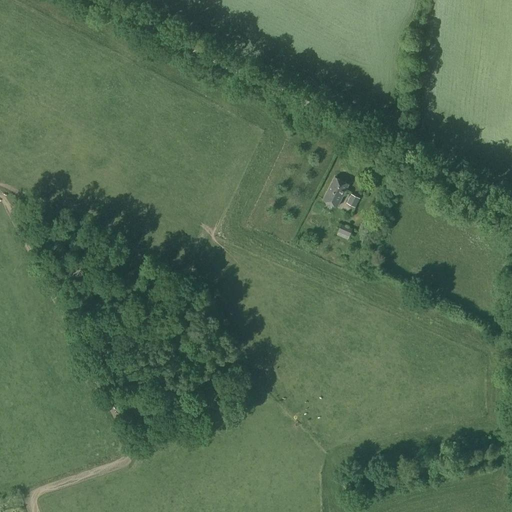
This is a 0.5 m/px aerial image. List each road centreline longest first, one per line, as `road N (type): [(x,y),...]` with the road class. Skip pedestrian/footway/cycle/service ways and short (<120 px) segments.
road 1 (unclassified): [(511,215),(92,0)]
road 2 (track): [(351,485),(511,454)]
